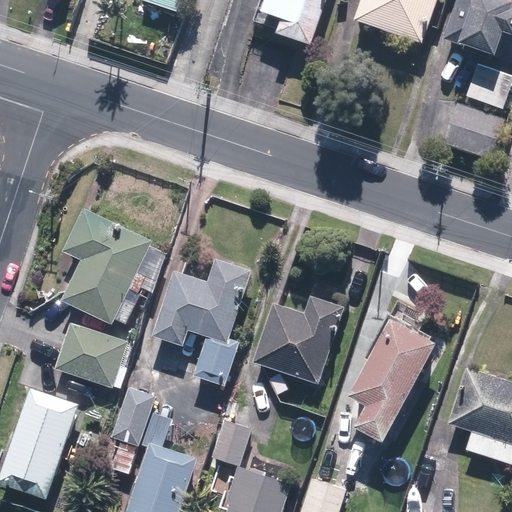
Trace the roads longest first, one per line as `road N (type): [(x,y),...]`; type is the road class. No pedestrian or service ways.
road 1 (tertiary): [(511,236),(53,81)]
road 2 (residential): [(0,244),(53,81)]
